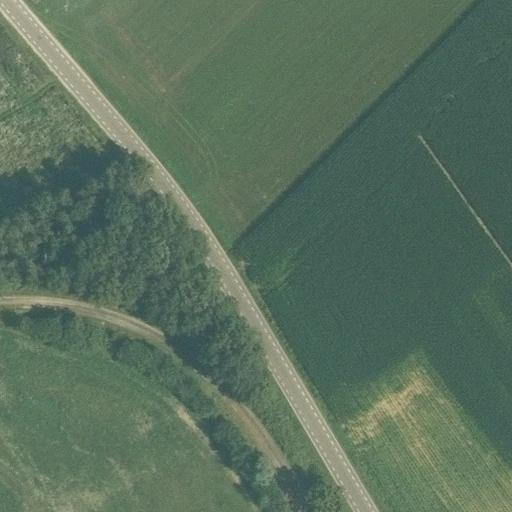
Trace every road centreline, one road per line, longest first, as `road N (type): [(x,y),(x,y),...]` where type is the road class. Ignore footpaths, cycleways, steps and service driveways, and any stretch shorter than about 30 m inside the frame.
road 1 (unclassified): [(365,511),(206,249),(5,0)]
road 2 (track): [(0,302),(91,311),(197,360),(312,511)]
